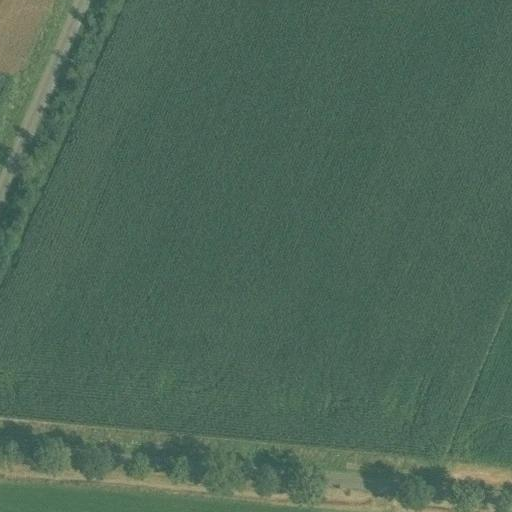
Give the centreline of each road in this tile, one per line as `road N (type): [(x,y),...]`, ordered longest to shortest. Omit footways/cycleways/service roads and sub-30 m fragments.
road 1 (unclassified): [(511,498),(0,447)]
road 2 (unclassified): [(85,0),(0,202)]
